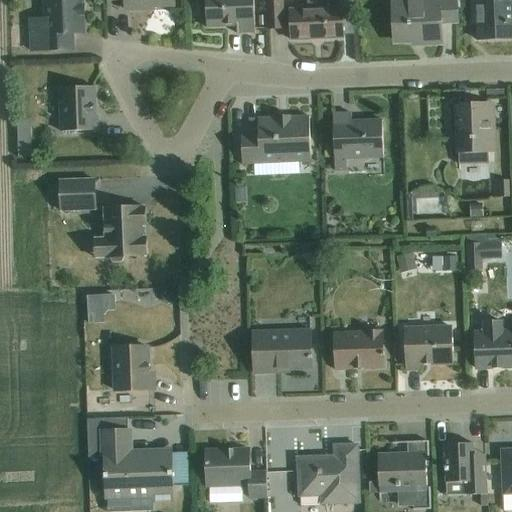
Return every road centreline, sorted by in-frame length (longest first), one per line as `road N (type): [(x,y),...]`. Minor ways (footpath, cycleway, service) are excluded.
road 1 (residential): [(155,417),(511,405)]
road 2 (residential): [(230,73),(191,142),(166,151),(154,144),(122,80),(129,64),(140,58),(207,66)]
road 3 (residential): [(230,73),(511,72)]
